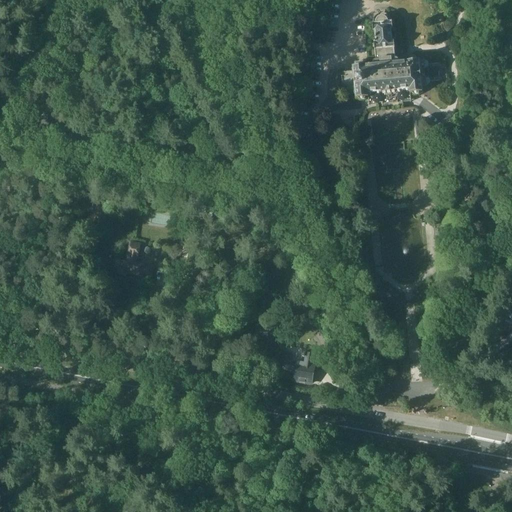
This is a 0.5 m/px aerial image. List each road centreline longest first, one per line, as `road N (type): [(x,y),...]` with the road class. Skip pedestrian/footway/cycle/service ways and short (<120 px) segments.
road 1 (unclassified): [(0,340),(511,439)]
road 2 (primary): [(511,459),(0,365)]
road 3 (unclassified): [(511,477),(91,394)]
road 4 (track): [(336,53),(260,34),(243,35),(230,58),(283,182)]
road 5 (track): [(17,511),(29,469),(70,440),(91,394)]
road 6 (track): [(53,0),(0,131)]
